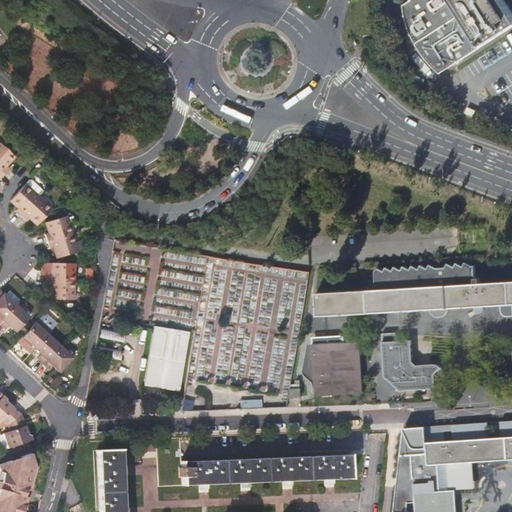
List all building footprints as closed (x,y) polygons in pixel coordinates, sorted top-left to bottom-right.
[(410,0),(403,5),(403,7),(404,12),(405,17),(406,23),(407,27),(409,32),(410,35),(411,35),(413,39),(407,42),(409,47),(415,44),(416,44),(419,50),(421,53),(423,56),(425,59),(430,64),(432,66),(434,68),(439,73),(511,27),(511,10),(505,0),(410,0)] [(0,172),(2,174),(8,168),(4,165),(13,155),(10,153),(12,151),(4,143),(1,146),(0,144),(0,172)] [(23,184),(36,196),(40,192),(40,190),(30,180),(27,180),(23,184)] [(23,184),(9,199),(17,206),(14,210),(19,215),(36,196),(23,184)] [(36,196),(19,215),(25,220),(28,217),(35,224),(50,208),(36,196)] [(44,234),(46,241),(71,233),(65,216),(44,222),(47,233),(44,234)] [(71,233),(46,241),(48,248),(52,247),(55,258),(76,252),(71,233)] [(47,274),(46,281),(72,281),(73,263),(51,263),(43,263),(40,265),(40,274),(47,274)] [(360,290),(316,293),(318,315),(367,312),(371,312),(376,312),(430,308),(448,307),(461,307),(472,306),(477,305),(482,305),(501,304),(511,303),(511,280),(480,283),(480,278),(475,278),(475,265),(458,266),(437,267),(430,264),(428,268),(421,264),(419,268),(412,265),(410,269),(404,265),(402,269),(375,271),(376,289),(360,290)] [(93,268),(85,268),(85,279),(93,278),(93,268)] [(72,281),(46,281),(46,288),(50,288),(50,299),(72,299),(72,281)] [(0,321),(15,305),(14,304),(3,295),(0,291),(0,321)] [(6,292),(3,295),(14,304),(18,300),(9,292),(6,292)] [(511,303),(501,304),(502,310),(503,310),(507,313),(507,315),(511,315),(511,303)] [(28,317),(15,305),(0,321),(0,325),(4,329),(7,325),(14,331),(28,317)] [(448,307),(430,308),(430,310),(431,312),(431,313),(432,314),(433,315),(434,315),(435,316),(437,317),(438,317),(440,317),(441,317),(442,317),(443,316),(445,315),(446,314),(447,313),(448,312),(448,311),(448,307)] [(33,322),(20,336),(25,341),(21,345),(29,352),(33,348),(46,334),(55,324),(42,312),(33,322)] [(33,322),(28,317),(14,331),(20,336),(33,322)] [(188,332),(153,326),(143,385),(179,391),(188,332)] [(101,328),(99,337),(124,342),(126,333),(101,328)] [(388,333),(382,333),(384,364),(385,376),(387,378),(384,381),(389,386),(396,391),(399,388),(401,390),(434,388),(436,388),(438,387),(441,386),(443,383),(445,379),(445,377),(445,373),(444,371),(443,368),(441,366),(438,365),(435,364),(433,364),(432,364),(431,364),(417,365),(413,361),(411,340),(396,341),(395,333),(388,333)] [(46,334),(33,348),(39,353),(35,357),(42,364),(58,345),(46,334)] [(321,344),(312,344),(316,395),(363,393),(360,341),(327,343),(327,338),(321,339),(321,344)] [(71,357),(58,345),(42,364),(49,370),(52,367),(57,372),(71,357)] [(122,351),(98,346),(96,355),(120,360),(122,351)] [(291,384),(289,397),(301,397),(300,380),(296,380),(296,384),(292,384),(291,384)] [(0,398),(0,421),(1,420),(6,425),(21,415),(11,405),(8,407),(6,404),(6,399),(6,397),(3,395),(0,398)] [(192,402),(182,400),(179,412),(190,412),(192,402)] [(240,401),(241,409),(260,408),(260,400),(240,401)] [(21,415),(6,425),(8,431),(2,433),(7,448),(32,439),(31,436),(28,435),(25,433),(24,430),(27,429),(21,415)] [(403,428),(397,479),(401,479),(402,485),(397,485),(394,511),(396,511),(406,511),(407,502),(415,502),(415,511),(457,511),(455,490),(440,490),(438,464),(473,462),(511,458),(511,420),(500,421),(501,437),(489,438),(487,422),(468,423),(452,424),(453,440),(427,442),(426,426),(403,428)] [(125,511),(124,471),(123,451),(98,452),(100,511),(125,511)] [(35,466),(30,454),(19,458),(17,462),(12,461),(0,465),(0,511),(21,511),(26,498),(23,497),(25,490),(28,491),(35,466)] [(349,455),(349,454),(181,461),(182,486),(198,485),(203,485),(208,485),(215,484),(239,483),(245,483),(249,483),(250,483),(282,482),(283,482),(287,482),(292,481),(317,480),(323,480),(328,480),(334,480),(350,479),(349,455)] [(438,464),(440,490),(455,490),(455,489),(475,488),(473,462),(438,464)]
